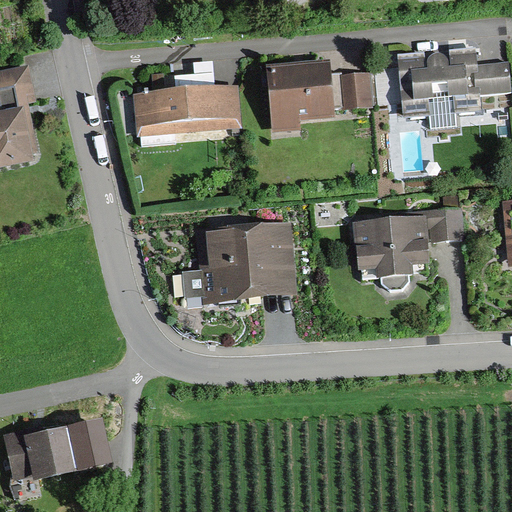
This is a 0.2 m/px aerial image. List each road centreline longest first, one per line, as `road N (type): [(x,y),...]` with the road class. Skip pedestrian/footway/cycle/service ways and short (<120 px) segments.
road 1 (residential): [(511,28),(73,64)]
road 2 (residential): [(511,352),(209,372),(158,351)]
road 3 (residential): [(158,351),(125,291),(73,64)]
road 4 (residential): [(158,351),(119,378),(0,407)]
